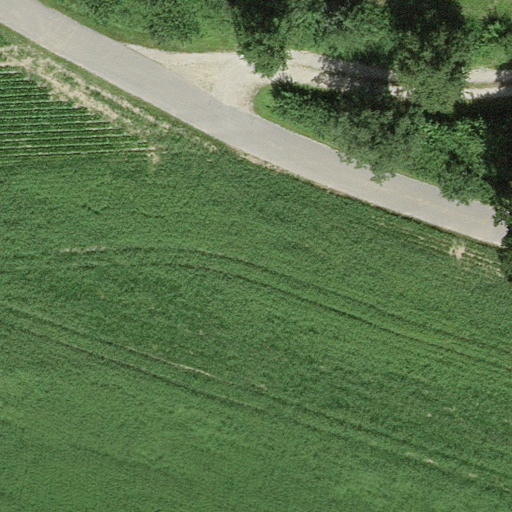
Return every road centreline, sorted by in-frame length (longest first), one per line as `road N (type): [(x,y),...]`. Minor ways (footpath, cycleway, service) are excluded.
road 1 (track): [(0,1),(255,139),(511,224)]
road 2 (track): [(511,81),(422,84),(292,69),(188,104)]
